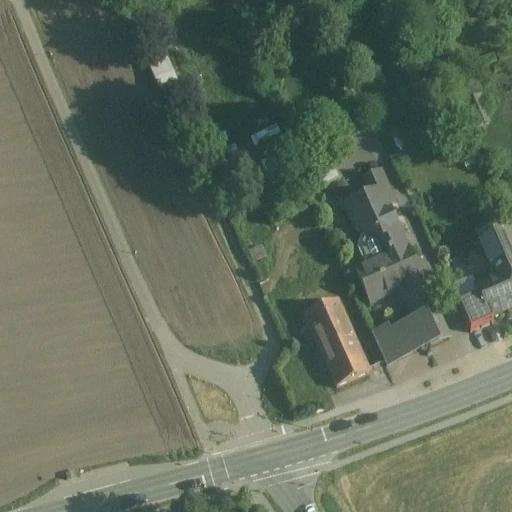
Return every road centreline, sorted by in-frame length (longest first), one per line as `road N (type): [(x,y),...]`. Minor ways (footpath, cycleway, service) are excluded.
road 1 (residential): [(17,0),(153,316),(173,351),(245,395),(274,455)]
road 2 (tertiary): [(511,373),(274,455)]
road 3 (tertiary): [(274,455),(60,511)]
